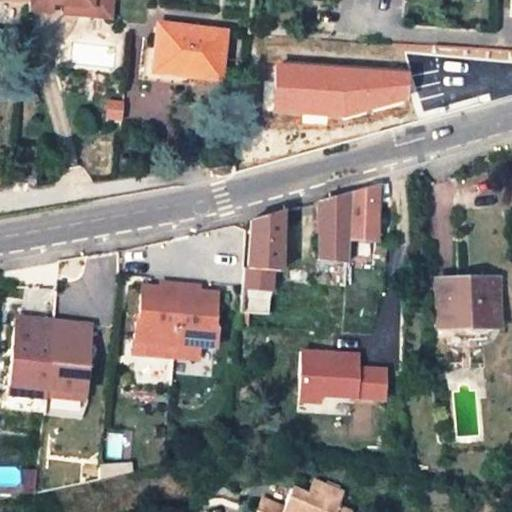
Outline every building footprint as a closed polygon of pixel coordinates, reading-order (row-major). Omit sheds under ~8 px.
[(25,0),(24,13),(47,15),(48,0),(55,0),(61,1),(59,17),(85,19),(87,3),(108,6),(108,0),(25,0)] [(87,3),(85,19),(106,22),(108,6),(87,3)] [(224,33),(157,25),(152,74),(217,82),(224,33)] [(33,184),(37,147),(16,145),(12,183),(33,184)] [(347,240),(374,241),(378,184),(350,191),(348,238),(347,240)] [(314,202),(315,234),(348,238),(350,191),(314,202)] [(270,271),(277,271),(277,263),(281,220),(282,211),(250,220),(245,269),(242,269),(241,283),(270,285),(270,271)] [(283,263),(286,220),(281,220),(277,263),(283,263)] [(348,238),(315,234),(316,258),(314,282),(344,285),(347,240),(348,238)] [(492,281),(437,282),(438,327),(493,325),(492,281)] [(246,314),(268,315),(270,285),(241,283),(238,313),(246,314)] [(146,356),(171,358),(177,286),(157,285),(157,290),(139,288),(136,321),(133,323),(131,341),(147,342),(146,356)] [(177,286),(171,358),(196,360),(197,346),(213,348),(214,329),(211,327),(214,294),(196,293),(196,288),(177,286)] [(87,400),(94,323),(20,318),(12,397),(87,400)] [(287,347),(286,400),(310,400),(310,396),(380,397),(381,363),(353,363),(353,347),(287,347)] [(226,434),(218,436),(220,445),(228,442),(226,434)] [(96,455),(83,453),(81,476),(93,477),(96,455)] [(346,511),(348,509),(335,505),(340,492),(310,481),(305,493),(288,487),(281,506),(258,498),(252,511),(346,511)]
